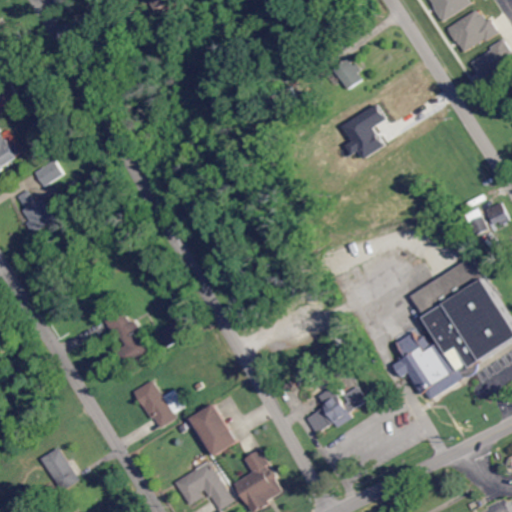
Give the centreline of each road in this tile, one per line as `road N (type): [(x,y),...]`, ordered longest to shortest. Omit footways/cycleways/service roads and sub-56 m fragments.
road 1 (residential): [(39,0),(334,511)]
road 2 (residential): [(0,254),(160,511)]
road 3 (residential): [(393,0),(511,185)]
road 4 (residential): [(337,511),(511,425)]
